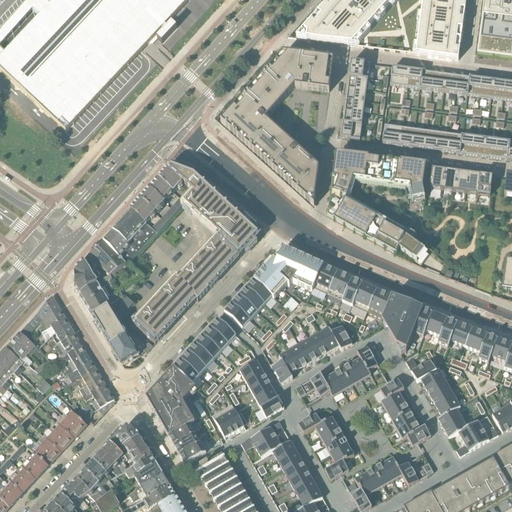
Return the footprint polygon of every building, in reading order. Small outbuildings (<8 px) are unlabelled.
[(42,0),(31,0),(0,33),(0,71),(8,79),(31,101),(57,125),(66,133),(138,56),(141,53),(149,45),(150,46),(152,43),(151,42),(152,41),(153,40),(155,38),(157,41),(162,45),(176,30),(172,25),(169,23),(170,22),(190,0),(55,0),(49,7),(45,3),(43,1),(42,0)] [(312,24),(304,33),(307,36),(306,42),(307,42),(314,43),(341,47),(348,48),(352,48),(395,0),(333,0),(336,4),(330,11),(326,8),(318,17),(322,20),(315,27),(312,24)] [(416,57),(428,58),(434,59),(445,60),(452,61),(458,62),(460,52),(454,51),(456,31),(462,32),(464,22),(458,21),(459,12),(465,13),(466,2),(460,2),(460,0),(423,0),(416,56),(416,57)] [(511,0),(485,0),(481,38),(478,57),(511,61),(511,0)] [(283,55),(221,124),(259,159),(296,192),(314,208),(316,196),(319,170),(312,164),(311,163),(311,162),(308,160),(307,159),(296,149),(266,122),(282,104),(295,89),(306,91),(329,94),(333,62),(283,55)] [(351,64),(349,79),(368,82),(370,67),(351,64)] [(393,69),(390,87),(408,89),(410,72),(393,69)] [(410,72),(408,89),(420,91),(422,73),(410,72)] [(422,73),(420,91),(432,92),(434,75),(422,73)] [(434,75),(432,92),(444,94),(446,77),(434,75)] [(446,77),(444,94),(456,96),(458,78),(446,77)] [(458,78),(456,96),(467,97),(470,80),(458,78)] [(349,79),(348,91),(366,93),(368,82),(349,79)] [(470,80),(467,97),(479,99),(482,81),(470,80)] [(482,81),(479,99),(491,100),(494,83),(482,81)] [(494,83),(491,100),(503,102),(505,84),(494,83)] [(511,85),(505,84),(503,102),(511,102),(511,85)] [(348,91),(346,102),(365,104),(366,93),(348,91)] [(346,102),(345,113),(363,116),(365,104),(346,102)] [(345,113),(343,125),(362,127),(363,116),(345,113)] [(343,125),(341,140),(360,142),(362,127),(343,125)] [(385,128),(382,145),(398,147),(400,148),(403,130),(385,128)] [(403,130),(400,148),(412,149),(415,131),(403,130)] [(415,131),(412,149),(424,151),(426,133),(415,131)] [(426,133),(424,151),(436,152),(438,135),(426,133)] [(438,135),(436,152),(448,154),(450,136),(438,135)] [(450,136),(448,154),(460,155),(462,138),(450,136)] [(462,138),(460,155),(472,157),(474,139),(462,138)] [(474,139),(472,157),(484,159),(486,141),(474,139)] [(486,141),(484,159),(489,160),(495,160),(498,143),(486,141)] [(498,143),(495,160),(507,162),(510,144),(498,143)] [(329,210),(328,219),(332,221),(343,228),(396,258),(397,256),(398,255),(397,255),(399,251),(412,261),(420,251),(421,250),(406,239),(407,237),(346,203),(351,187),(353,181),(410,188),(410,189),(413,202),(425,200),(423,190),(423,184),(424,177),(425,170),(426,170),(426,168),(426,167),(336,156),(329,210)] [(183,184),(190,191),(195,195),(185,204),(185,205),(221,238),(179,283),(177,282),(135,327),(156,346),(196,302),(198,304),(199,303),(260,236),(195,176),(171,167),(168,171),(183,184)] [(433,170),(430,190),(442,192),(445,172),(433,170)] [(158,181),(173,194),(174,194),(183,184),(168,171),(158,181)] [(445,172),(442,192),(454,193),(457,174),(445,172)] [(457,174),(454,193),(466,195),(469,175),(457,174)] [(469,175),(466,195),(478,197),(481,177),(469,175)] [(481,177),(478,197),(490,198),(493,178),(481,177)] [(511,261),(506,261),(502,291),(511,292),(511,178),(507,178),(507,180),(506,187),(504,198),(511,198),(511,261)] [(149,191),(164,204),(173,194),(158,181),(149,191)] [(140,201),(155,215),(164,204),(149,191),(140,201)] [(195,195),(190,191),(181,201),(185,204),(195,195)] [(180,199),(170,210),(176,215),(182,208),(185,205),(185,204),(181,201),(180,199)] [(145,225),(155,215),(140,201),(131,212),(145,225)] [(170,210),(161,220),(166,225),(176,215),(170,210)] [(145,225),(131,212),(122,222),(148,245),(157,235),(152,230),(145,225)] [(161,220),(152,230),(157,235),(166,225),(161,220)] [(130,265),(148,245),(122,222),(112,232),(113,233),(106,240),(103,243),(126,267),(130,265)] [(110,277),(126,267),(103,243),(103,242),(88,258),(110,277)] [(315,286),(323,268),(284,250),(278,261),(277,264),(274,261),(254,282),(274,301),(288,286),(290,288),(293,284),(312,293),(314,290),(315,286)] [(79,297),(110,277),(88,258),(75,272),(75,278),(76,291),(79,297)] [(323,268),(315,286),(314,290),(328,296),(338,275),(327,270),(324,268),(323,268)] [(446,272),(444,278),(450,281),(453,274),(446,272)] [(343,303),(352,281),(338,275),(328,296),(343,303)] [(85,307),(104,295),(108,292),(105,288),(113,283),(110,277),(79,297),(85,307)] [(363,286),(352,281),(343,303),(342,304),(345,305),(353,309),(353,308),(363,286)] [(247,290),(265,307),(272,299),(274,301),(254,282),(247,290)] [(353,308),(367,314),(377,293),(363,286),(353,308)] [(258,315),(265,307),(247,290),(239,298),(258,315)] [(104,295),(85,307),(92,317),(108,307),(123,298),(119,293),(111,298),(107,300),(104,295)] [(377,293),(367,314),(383,321),(392,300),(391,300),(392,299),(381,294),(377,293)] [(239,298),(232,306),(250,323),(258,315),(239,298)] [(39,322),(41,324),(60,312),(52,299),(38,315),(41,321),(39,322)] [(284,308),(291,314),(300,305),(293,299),(284,308)] [(402,303),(393,300),(392,299),(391,300),(392,300),(383,321),(383,322),(382,322),(382,323),(383,325),(386,330),(389,335),(390,337),(401,356),(401,357),(406,354),(408,348),(410,344),(413,336),(423,312),(414,308),(409,306),(402,303)] [(250,323),(232,306),(225,314),(243,331),(250,323)] [(91,318),(97,327),(115,317),(108,307),(92,317),(91,318)] [(42,334),(43,335),(48,330),(65,320),(60,312),(41,324),(43,328),(39,330),(41,334),(42,334)] [(423,312),(414,336),(423,340),(426,333),(433,316),(423,312)] [(433,316),(426,333),(441,339),(448,322),(433,316)] [(115,317),(97,327),(103,337),(120,327),(115,317)] [(49,334),(52,338),(69,327),(65,320),(48,330),(43,335),(44,337),(49,334)] [(210,330),(228,346),(236,338),(218,322),(210,330)] [(451,344),(450,344),(451,343),(458,326),(448,322),(441,339),(440,340),(440,339),(438,345),(448,350),(451,344)] [(27,339),(35,331),(29,325),(21,334),(27,339)] [(458,326),(451,343),(466,349),(473,332),(458,326)] [(54,341),(57,345),(74,335),(69,327),(52,338),(49,341),(51,343),(54,341)] [(120,327),(103,337),(110,347),(126,337),(120,327)] [(330,333),(339,349),(341,353),(352,347),(341,327),(330,333)] [(228,346),(210,330),(203,338),(221,354),(228,346)] [(330,333),(328,331),(319,336),(329,354),(339,349),(330,333)] [(473,332),(466,349),(481,355),(488,338),(473,332)] [(31,358),(39,350),(36,347),(33,345),(27,340),(27,339),(21,334),(14,341),(29,355),(31,358)] [(308,340),(319,360),(329,354),(319,336),(318,334),(308,340)] [(31,335),(27,340),(33,345),(37,341),(31,335)] [(58,352),(62,359),(81,347),(74,335),(57,345),(52,350),(54,355),(58,352)] [(126,337),(110,347),(116,357),(133,347),(126,337)] [(221,354),(203,338),(195,346),(214,363),(221,354)] [(491,360),(491,359),(498,342),(488,338),(481,355),(481,356),(480,355),(478,361),(489,366),(491,360)] [(319,360),(308,340),(298,345),(309,365),(319,360)] [(26,358),(29,355),(14,341),(7,348),(29,368),(32,364),(26,358)] [(491,359),(507,364),(511,349),(511,346),(498,342),(491,359)] [(147,355),(153,349),(148,344),(142,351),(147,355)] [(289,353),(299,371),(309,365),(298,345),(288,351),(289,353)] [(214,363),(195,346),(188,354),(206,370),(214,363)] [(67,367),(68,366),(86,355),(81,347),(62,359),(58,362),(61,366),(65,363),(67,367)] [(133,347),(116,357),(122,367),(139,357),(137,354),(133,347)] [(29,368),(7,348),(0,356),(0,357),(21,375),(25,380),(28,376),(25,374),(30,369),(29,368)] [(368,373),(378,368),(368,350),(357,355),(360,360),(367,374),(368,373)] [(299,371),(289,353),(279,359),(281,361),(290,376),(299,371)] [(206,370),(188,354),(181,362),(199,379),(206,370)] [(66,374),(68,377),(91,363),(86,355),(68,366),(71,371),(66,374)] [(18,379),(21,375),(0,357),(0,369),(10,379),(14,375),(18,379)] [(351,365),(361,383),(371,378),(368,373),(367,374),(360,360),(351,365)] [(293,381),(292,381),(290,376),(281,361),(270,367),(282,387),(293,381)] [(417,384),(421,382),(436,373),(432,366),(431,363),(418,371),(412,361),(406,365),(417,384)] [(199,379),(181,362),(173,370),(192,387),(192,386),(199,379)] [(74,379),(76,382),(96,371),(91,363),(68,377),(70,382),(74,379)] [(245,383),(262,373),(257,363),(240,373),(245,383)] [(341,371),(352,389),(361,383),(351,365),(341,371)] [(7,382),(10,379),(0,369),(0,382),(8,390),(11,386),(7,382)] [(146,400),(168,439),(190,426),(190,427),(195,424),(183,404),(196,390),(192,386),(192,387),(173,370),(146,400)] [(80,386),(82,389),(100,378),(96,371),(76,382),(67,389),(70,393),(80,386)] [(352,389),(341,371),(332,376),(342,394),(352,389)] [(426,391),(444,381),(439,372),(436,373),(421,382),(426,391)] [(250,392),(268,382),(262,373),(245,383),(250,392)] [(224,375),(218,381),(221,384),(226,377),(224,375)] [(300,400),(301,400),(315,392),(320,400),(330,395),(331,394),(323,381),(320,376),(295,391),(300,400)] [(330,395),(333,400),(342,394),(332,376),(323,381),(331,394),(330,395)] [(79,391),(84,399),(105,386),(100,378),(82,389),(79,391)] [(444,381),(426,391),(432,401),(450,391),(444,381)] [(6,392),(8,390),(0,382),(0,393),(3,397),(7,393),(6,392)] [(37,390),(43,396),(51,388),(44,382),(37,390)] [(256,401),(273,391),(268,382),(250,392),(256,401)] [(399,395),(404,392),(398,382),(389,387),(388,387),(380,392),(386,402),(399,395)] [(90,401),(92,405),(110,395),(105,386),(84,399),(83,400),(85,403),(90,401)] [(450,391),(432,401),(437,410),(455,400),(457,399),(452,389),(450,391)] [(261,411),(279,401),(273,391),(256,401),(261,411)] [(110,395),(92,405),(79,413),(83,416),(94,409),(97,413),(99,412),(103,418),(116,404),(110,395)] [(405,404),(399,395),(386,402),(381,404),(386,414),(405,404)] [(455,400),(437,410),(442,419),(456,411),(460,409),(455,400)] [(266,420),(284,410),(279,401),(261,411),(266,420)] [(202,419),(206,417),(198,402),(194,404),(202,419)] [(410,413),(405,404),(386,414),(392,423),(410,413)] [(234,434),(244,428),(243,427),(241,423),(238,417),(231,407),(221,413),(234,434)] [(511,430),(511,409),(511,407),(501,412),(511,430)] [(462,421),(456,411),(442,419),(438,422),(444,431),(462,421)] [(511,430),(501,412),(492,418),(502,436),(511,430)] [(225,440),(234,434),(221,413),(212,418),(225,440)] [(397,433),(415,423),(410,413),(392,423),(397,433)] [(66,421),(81,436),(87,429),(72,414),(71,415),(68,418),(65,415),(62,418),(66,421)] [(311,419),(298,426),(304,437),(315,430),(322,427),(321,426),(316,416),(311,419)] [(320,439),(338,429),(332,419),(321,426),(322,427),(315,430),(320,439)] [(469,429),(464,420),(462,421),(444,431),(449,441),(459,436),(467,431),(467,430),(469,429)] [(75,442),(81,436),(66,421),(61,425),(58,422),(56,424),(59,427),(75,442)] [(415,423),(397,433),(403,443),(407,440),(421,432),(420,432),(415,423)] [(467,431),(478,449),(498,438),(495,431),(485,437),(478,424),(469,429),(467,430),(467,431)] [(279,425),(270,431),(261,436),(271,455),(281,449),(274,437),(283,432),(279,425)] [(173,448),(195,436),(190,427),(190,426),(168,439),(173,448)] [(68,449),(75,442),(59,427),(55,432),(52,429),(49,431),(53,434),(68,449)] [(110,446),(120,455),(123,452),(122,450),(140,439),(133,429),(126,428),(110,446)] [(325,449),(343,439),(338,429),(320,439),(325,449)] [(407,440),(413,449),(431,439),(425,429),(420,432),(421,432),(407,440)] [(460,460),(478,449),(467,431),(459,436),(466,448),(456,453),(460,460)] [(62,455),(68,449),(53,434),(49,439),(45,436),(43,438),(46,441),(62,455)] [(179,457),(201,445),(195,436),(173,448),(179,457)] [(245,453),(255,448),(262,460),(271,455),(261,436),(251,441),(242,447),(245,453)] [(122,460),(124,464),(131,460),(130,458),(146,448),(140,439),(122,450),(123,452),(120,455),(124,458),(122,460)] [(343,439),(325,449),(331,458),(349,448),(343,439)] [(56,462),(62,455),(46,441),(42,445),(39,442),(37,445),(40,448),(56,462)] [(206,442),(201,445),(179,457),(185,467),(206,455),(206,454),(211,451),(206,442)] [(277,464),(295,454),(290,444),(281,449),(271,455),(277,464)] [(50,468),(56,462),(40,448),(36,452),(29,446),(27,447),(50,468)] [(128,472),(124,464),(122,460),(124,458),(120,455),(110,446),(102,454),(117,468),(121,477),(126,474),(128,472)] [(44,475),(50,468),(27,447),(27,448),(30,451),(30,452),(33,455),(28,460),(44,475)] [(511,447),(479,467),(481,470),(428,499),(427,496),(400,511),(455,511),(482,497),(511,479),(511,447)] [(124,464),(128,472),(134,469),(152,457),(146,448),(130,458),(131,460),(124,464)] [(349,448),(331,458),(336,467),(343,463),(343,464),(354,458),(349,448)] [(12,458),(15,461),(21,454),(18,452),(12,458)] [(118,479),(121,477),(117,468),(102,454),(94,463),(108,476),(111,472),(118,479)] [(282,474),(301,463),(295,454),(277,464),(282,474)] [(130,482),(134,479),(156,464),(152,457),(134,469),(128,472),(126,474),(130,482)] [(212,465),(199,473),(203,480),(201,481),(202,482),(203,481),(207,487),(206,488),(206,489),(208,488),(211,494),(210,495),(210,496),(212,495),(213,497),(216,502),(214,503),(215,503),(216,503),(220,509),(218,510),(219,511),(220,510),(221,511),(262,511),(246,484),(245,485),(239,474),(234,477),(224,458),(212,465)] [(38,481),(44,475),(28,460),(22,467),(38,481)] [(383,465),(393,483),(402,478),(398,471),(399,471),(393,460),(383,465)] [(107,496),(113,493),(115,491),(110,483),(113,481),(108,476),(94,463),(85,472),(101,489),(107,496)] [(287,483),(306,472),(301,463),(282,474),(287,483)] [(349,474),(343,464),(343,463),(336,467),(325,473),(331,484),(349,474)] [(134,479),(140,489),(163,476),(156,464),(134,479)] [(0,471),(3,474),(9,467),(6,465),(0,471)] [(393,483),(383,465),(374,471),(384,489),(393,483)] [(409,465),(399,471),(398,471),(402,478),(408,489),(426,479),(421,470),(414,474),(409,465)] [(429,466),(421,470),(426,479),(434,475),(429,466)] [(31,488),(38,481),(22,467),(16,473),(31,488)] [(384,489),(374,471),(365,476),(375,494),(384,489)] [(94,496),(99,501),(107,496),(101,489),(85,472),(77,481),(90,495),(92,497),(94,496)] [(293,492),(312,482),(306,472),(287,483),(293,492)] [(25,495),(31,488),(16,473),(10,480),(25,495)] [(145,498),(147,500),(169,487),(163,476),(140,489),(130,497),(133,504),(145,498)] [(375,494),(365,476),(354,482),(361,493),(361,492),(365,499),(375,494)] [(19,501),(25,495),(10,480),(3,487),(19,501)] [(61,498),(73,508),(90,495),(77,481),(61,498)] [(298,502),(317,491),(312,482),(293,492),(298,502)] [(0,496),(12,508),(19,501),(3,487),(0,490),(0,496)] [(151,511),(157,509),(176,497),(169,487),(147,500),(136,507),(126,511),(151,511)] [(317,491),(298,502),(303,511),(313,506),(322,500),(317,491)] [(351,498),(359,511),(368,511),(372,510),(365,499),(361,492),(361,493),(351,498)] [(107,496),(99,501),(91,507),(93,511),(94,511),(110,511),(120,506),(113,493),(107,496)] [(0,509),(2,511),(8,511),(12,508),(0,496),(0,509)] [(184,511),(176,497),(157,509),(151,511),(184,511)] [(53,506),(58,511),(76,511),(73,508),(61,498),(53,506)]
